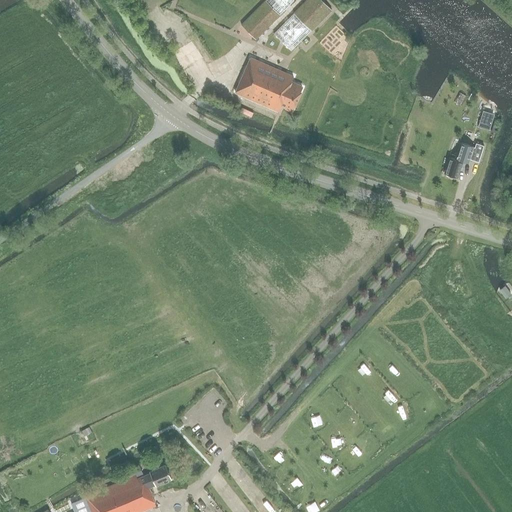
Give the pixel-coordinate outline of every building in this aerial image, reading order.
[(265,0),(265,1),(241,25),(255,39),(280,15),(294,1),(293,0),(265,0)] [(306,0),(294,13),(274,33),(291,51),(308,33),(331,10),(321,0),(306,0)] [(296,85),(294,84),(293,83),(291,82),(293,77),(250,58),(235,93),(278,111),(281,105),(286,108),(286,109),(289,110),(290,110),(292,111),(302,88),(300,87),(300,85),(297,84),(296,85)] [(481,118),(478,127),(489,130),(493,118),(485,116),(484,119),(481,118)] [(476,143),(475,146),(461,142),(460,145),(457,152),(458,152),(457,157),(456,156),(455,159),(449,157),(444,174),(446,174),(447,175),(450,177),(452,176),(457,178),(460,168),(462,169),(464,162),(469,163),(470,159),(479,162),(484,145),(476,143)] [(500,290),(506,298),(511,294),(505,286),(500,290)] [(82,431),(85,436),(91,433),(89,428),(82,431)] [(136,475),(85,497),(91,511),(141,511),(156,506),(152,497),(153,497),(149,488),(155,485),(155,486),(171,479),(165,465),(149,472),(150,474),(144,477),(144,476),(137,479),(136,475)]
